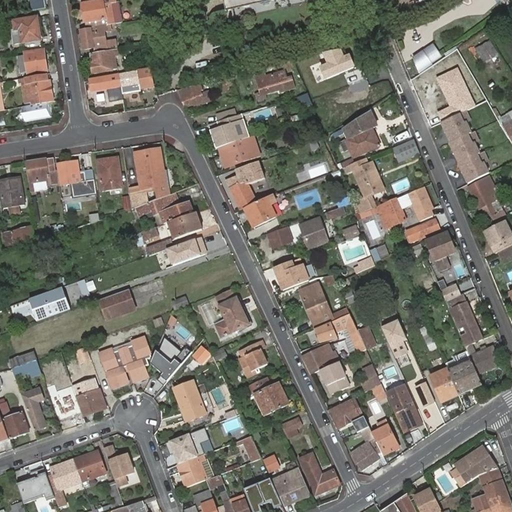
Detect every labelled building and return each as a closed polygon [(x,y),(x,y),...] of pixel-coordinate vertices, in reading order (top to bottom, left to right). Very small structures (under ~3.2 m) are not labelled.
[(45,0),(28,0),(31,12),(47,10),(45,0)] [(115,0),(110,0),(83,5),(87,30),(97,28),(105,27),(107,26),(122,23),(120,13),(118,13),(115,0)] [(224,0),(227,9),(267,0),(224,0)] [(10,23),(15,45),(41,41),(37,18),(10,23)] [(105,27),(97,28),(98,30),(83,33),(86,51),(95,49),(96,54),(119,50),(118,42),(107,44),(105,33),(108,32),(107,28),(107,26),(105,27)] [(152,35),(153,44),(166,41),(165,32),(152,35)] [(490,41),(478,48),(485,63),(498,55),(490,41)] [(423,53),(429,66),(439,59),(433,46),(423,53)] [(155,51),(158,67),(170,64),(167,49),(155,51)] [(22,57),(25,74),(29,73),(29,75),(48,72),(44,50),(26,54),(26,56),(22,57)] [(93,56),(94,65),(92,65),(94,74),(118,70),(116,57),(120,56),(119,52),(93,56)] [(466,63),(459,52),(446,61),(444,62),(442,59),(418,75),(425,86),(438,78),(434,72),(440,68),(447,63),(451,70),(454,69),(465,92),(463,93),(467,102),(468,102),(471,108),(483,102),(463,64),(466,63)] [(423,53),(413,59),(419,73),(429,66),(423,53)] [(440,68),(434,72),(438,78),(443,74),(440,68)] [(459,94),(463,93),(465,92),(454,69),(451,70),(449,75),(459,94)] [(141,89),(155,86),(153,70),(91,81),(93,92),(103,90),(104,97),(112,96),(111,89),(140,83),(141,89)] [(258,78),(263,96),(290,88),(286,73),(266,78),(266,76),(258,78)] [(54,102),(50,75),(22,79),(26,103),(32,102),(33,106),(51,103),(54,102)] [(210,91),(202,94),(200,85),(194,86),(177,91),(185,107),(196,104),(197,107),(214,102),(210,91)] [(33,106),(24,107),(26,122),(54,117),(51,103),(33,106)] [(235,109),(215,115),(218,123),(229,120),(237,117),(235,109)] [(258,112),(257,111),(247,114),(250,124),(266,119),(263,110),(258,112)] [(471,120),(467,110),(460,114),(465,123),(469,121),(471,120)] [(460,114),(442,123),(451,143),(469,135),(474,132),(469,121),(465,123),(460,114)] [(210,133),(216,150),(219,149),(239,142),(234,126),(243,123),(241,116),(237,117),(229,120),(231,126),(210,133)] [(359,119),(344,129),(346,133),(347,134),(363,127),(362,124),(359,119)] [(505,121),(501,123),(505,131),(509,129),(505,121)] [(368,122),(362,124),(363,127),(347,134),(349,139),(346,140),(346,141),(342,143),(346,151),(350,149),(354,158),(380,146),(372,128),(371,129),(368,122)] [(346,133),(344,129),(334,134),(336,138),(346,133)] [(480,141),(475,132),(474,132),(469,135),(473,144),(478,142),(480,141)] [(451,143),(460,164),(478,155),(483,153),(478,142),(473,144),(469,135),(451,143)] [(260,158),(253,137),(239,142),(219,149),(225,169),(260,158)] [(400,164),(420,155),(415,141),(394,150),(400,164)] [(149,155),(155,192),(156,192),(155,184),(165,182),(159,150),(148,152),(149,155)] [(486,163),(488,162),(484,152),(483,153),(478,155),(482,164),(486,163)] [(142,194),(155,192),(149,155),(136,157),(142,194)] [(459,164),(469,184),(491,173),(486,163),(482,164),(478,155),(460,164),(459,164)] [(54,158),(26,163),(30,188),(34,187),(33,183),(47,181),(47,187),(60,185),(58,171),(56,171),(54,158)] [(119,159),(97,162),(101,192),(123,189),(119,159)] [(343,165),(344,169),(353,166),(355,165),(353,160),(343,165)] [(361,201),(363,214),(368,213),(376,209),(372,197),(385,192),(374,165),(370,167),(366,160),(355,165),(353,166),(367,198),(361,201)] [(57,166),(58,171),(60,185),(60,187),(67,185),(68,193),(82,191),(79,174),(83,173),(83,168),(79,168),(78,163),(57,166)] [(227,181),(241,211),(244,210),(257,204),(247,182),(263,175),(258,163),(234,171),(236,177),(227,181)] [(0,180),(5,208),(29,204),(25,176),(0,180)] [(505,221),(507,220),(497,198),(487,179),(473,185),(493,227),(505,221)] [(469,187),(489,229),(493,227),(473,185),(469,187)] [(130,200),(132,212),(137,209),(143,207),(148,205),(144,195),(130,200)] [(174,195),(148,205),(143,207),(145,212),(151,209),(152,212),(177,203),(174,195)] [(100,221),(96,198),(87,199),(91,224),(100,221)] [(274,221),(264,200),(257,204),(244,210),(253,230),(274,221)] [(406,221),(397,200),(378,208),(387,230),(406,221)] [(168,223),(193,215),(189,204),(169,212),(168,210),(160,213),(164,225),(168,223)] [(347,214),(351,226),(354,235),(355,240),(362,237),(359,224),(353,204),(345,207),(347,214)] [(345,207),(327,214),(328,220),(347,214),(345,207)] [(203,231),(197,213),(193,215),(168,223),(175,241),(203,231)] [(301,228),(309,250),(328,243),(320,221),(301,228)] [(422,227),(426,236),(440,230),(436,221),(422,227)] [(484,231),(496,254),(500,252),(511,246),(511,235),(505,221),(493,227),(489,229),(484,231)] [(65,232),(63,225),(51,229),(53,236),(65,232)] [(3,234),(7,249),(17,246),(17,244),(34,240),(32,228),(3,234)] [(135,236),(137,241),(143,239),(144,241),(159,236),(156,228),(135,236)] [(286,228),(268,235),(273,249),(292,242),(286,228)] [(426,243),(434,262),(439,272),(449,268),(445,257),(455,253),(447,234),(426,243)] [(208,253),(203,238),(167,250),(173,265),(208,253)] [(148,251),(150,256),(159,253),(167,250),(173,248),(174,248),(172,242),(162,245),(161,244),(151,247),(152,249),(148,251)] [(511,246),(500,252),(505,263),(511,260),(511,246)] [(376,266),(372,258),(367,260),(368,263),(360,267),(363,273),(376,266)] [(293,265),(277,272),(280,278),(296,272),(293,265)] [(280,278),(286,295),(301,289),(312,285),(305,269),(296,272),(280,278)] [(326,286),(335,284),(333,275),(323,278),(326,286)] [(331,323),(335,321),(332,315),(320,286),(304,292),(307,300),(305,301),(316,329),(322,327),(331,323)] [(63,287),(30,299),(38,322),(71,311),(63,287)] [(130,290),(98,301),(106,323),(138,311),(130,290)] [(217,298),(227,320),(216,325),(222,338),(249,326),(237,299),(233,291),(217,298)] [(351,292),(344,295),(348,305),(356,302),(351,292)] [(484,340),(463,295),(446,303),(466,348),(470,346),(484,340)] [(161,304),(164,313),(188,305),(185,297),(161,304)] [(77,314),(83,326),(97,320),(91,308),(77,314)] [(350,315),(347,309),(337,313),(340,319),(350,315)] [(358,332),(350,315),(340,319),(335,321),(331,323),(334,330),(342,327),(345,326),(352,339),(356,349),(352,351),(353,355),(365,350),(366,350),(358,332)] [(407,340),(398,320),(380,328),(394,358),(407,352),(403,342),(407,340)] [(316,329),(319,336),(321,341),(337,336),(334,330),(331,323),(322,327),(316,329)] [(345,326),(342,327),(348,341),(352,339),(345,326)] [(366,350),(365,350),(366,351),(376,346),(368,328),(358,332),(366,350)] [(429,334),(423,337),(427,345),(433,342),(429,334)] [(135,346),(128,348),(133,361),(126,363),(127,368),(129,367),(135,382),(149,377),(145,367),(150,365),(148,360),(153,358),(146,338),(134,342),(135,346)] [(159,381),(164,386),(193,353),(186,348),(182,352),(166,338),(160,354),(157,351),(152,364),(164,374),(159,381)] [(356,349),(352,339),(348,341),(352,351),(356,349)] [(262,341),(257,343),(261,351),(266,348),(262,341)] [(239,352),(242,359),(250,377),(261,372),(260,369),(268,365),(261,351),(257,343),(239,352)] [(470,346),(466,348),(472,363),(477,376),(500,366),(493,348),(474,356),(470,346)] [(206,347),(194,353),(198,360),(209,355),(206,347)] [(113,349),(101,354),(113,388),(129,382),(125,369),(127,368),(126,363),(133,361),(128,348),(115,353),(113,349)] [(303,358),(312,375),(321,371),(331,366),(339,363),(335,354),(334,353),(327,356),(323,348),(303,358)] [(223,349),(211,355),(215,363),(227,358),(223,349)] [(80,353),(83,362),(90,360),(87,351),(80,353)] [(23,368),(13,370),(16,380),(30,375),(32,380),(42,376),(38,363),(23,368)] [(56,366),(61,380),(70,377),(66,363),(56,366)] [(331,366),(321,371),(333,395),(350,387),(339,363),(331,366)] [(477,376),(472,363),(449,374),(458,397),(482,387),(477,376)] [(380,384),(372,366),(364,370),(369,381),(362,384),(365,391),(380,384)] [(449,374),(447,371),(430,378),(441,404),(458,397),(449,374)] [(279,384),(274,374),(265,379),(270,388),(279,384)] [(95,392),(77,398),(84,417),(107,409),(95,378),(91,379),(95,392)] [(265,379),(252,385),(265,415),(288,405),(279,384),(270,388),(265,379)] [(174,389),(187,422),(206,415),(194,382),(174,389)] [(435,401),(426,383),(418,387),(426,405),(435,401)] [(381,384),(373,389),(379,402),(387,398),(381,384)] [(388,394),(405,432),(421,425),(413,406),(406,409),(404,404),(410,402),(404,387),(388,394)] [(22,396),(34,431),(47,427),(38,402),(44,400),(41,390),(22,396)] [(359,419),(363,417),(355,398),(350,400),(351,401),(359,419)] [(337,430),(359,419),(351,401),(329,412),(337,430)] [(225,414),(227,420),(237,416),(234,410),(225,414)] [(17,415),(3,419),(10,439),(28,433),(22,413),(17,415)] [(363,417),(359,419),(361,421),(358,422),(362,431),(369,428),(363,417)] [(228,432),(241,427),(238,418),(225,423),(228,432)] [(283,426),(286,433),(288,439),(299,435),(297,429),(302,427),(299,418),(283,426)] [(382,453),(383,457),(392,452),(390,448),(397,445),(385,421),(378,425),(381,431),(372,435),(382,453)] [(362,431),(358,422),(353,425),(357,434),(362,431)] [(376,455),(382,453),(372,435),(369,428),(362,432),(368,443),(376,455)] [(206,429),(170,442),(178,465),(200,457),(205,455),(201,444),(211,441),(206,429)] [(261,459),(251,437),(236,443),(238,447),(245,444),(253,462),(261,459)] [(379,459),(376,455),(368,443),(351,455),(362,471),(379,459)] [(104,450),(119,486),(127,484),(124,477),(135,473),(128,455),(117,459),(112,447),(104,450)] [(459,470),(469,485),(480,477),(498,470),(483,450),(457,467),(459,470)] [(95,453),(74,460),(82,482),(106,474),(102,461),(99,462),(95,453)] [(206,481),(207,480),(200,463),(205,461),(205,455),(200,457),(178,465),(187,488),(206,481)] [(340,485),(334,471),(322,477),(312,455),(300,461),(315,495),(340,485)] [(265,461),(270,472),(278,468),(273,457),(265,461)] [(82,482),(74,460),(60,465),(61,468),(51,471),(58,491),(82,482)] [(205,461),(200,463),(207,480),(214,477),(207,460),(205,461)] [(33,481),(18,486),(24,504),(46,496),(47,500),(55,498),(44,468),(30,473),(33,481)] [(452,475),(462,489),(469,485),(459,470),(452,475)] [(498,470),(480,477),(487,496),(473,502),(476,510),(472,511),(471,511),(483,511),(510,503),(498,470)] [(274,481),(285,507),(309,496),(298,471),(274,481)] [(210,491),(225,486),(221,475),(214,477),(207,480),(206,481),(210,491)] [(271,481),(259,485),(266,505),(273,503),(275,509),(282,506),(271,481)] [(114,505),(93,511),(112,511),(125,508),(116,484),(108,487),(114,505)] [(259,485),(245,491),(253,511),(262,511),(261,507),(266,505),(259,485)] [(443,511),(440,504),(431,487),(421,493),(422,496),(415,499),(421,511),(443,511)] [(221,511),(234,511),(235,511),(231,502),(227,490),(220,493),(226,507),(226,508),(221,510),(221,511)] [(58,508),(66,507),(64,491),(56,491),(58,508)] [(217,511),(216,507),(210,491),(195,496),(199,508),(201,507),(204,506),(205,510),(206,511),(217,511)] [(415,511),(408,496),(383,511),(415,511)] [(147,511),(143,501),(128,507),(129,511),(147,511)] [(235,511),(234,511),(249,511),(246,502),(243,504),(244,507),(235,511)] [(511,511),(511,509),(510,503),(483,511),(511,511)]
